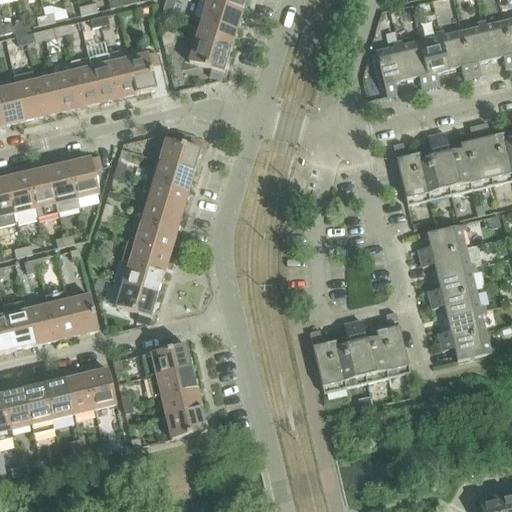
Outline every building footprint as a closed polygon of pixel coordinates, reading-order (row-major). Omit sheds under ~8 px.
[(129,0),(121,0),(120,0),(122,9),(131,7),(129,0)] [(208,0),(208,2),(242,13),(246,0),(208,0)] [(208,2),(202,23),(236,33),(242,13),(208,2)] [(163,11),(172,14),(174,6),(166,3),(163,11)] [(95,6),(87,8),(89,17),(97,15),(95,6)] [(87,8),(78,10),(80,19),(89,17),(87,8)] [(163,11),(161,20),(169,22),(172,14),(163,11)] [(44,18),(46,27),(55,25),(53,16),(44,18)] [(44,18),(36,20),(38,29),(46,27),(44,18)] [(99,21),(101,30),(109,28),(107,19),(99,21)] [(99,21),(90,23),(93,32),(101,30),(99,21)] [(511,22),(503,25),(511,62),(511,22)] [(202,23),(195,44),(230,54),(236,33),(202,23)] [(511,71),(511,62),(503,25),(486,29),(485,24),(481,25),(490,64),(502,61),(505,73),(511,71)] [(477,26),(478,31),(461,35),(472,81),(481,79),(478,67),(490,64),(481,25),(477,26)] [(11,26),(2,28),(4,37),(13,35),(11,26)] [(62,30),(64,39),(72,37),(70,28),(62,30)] [(62,30),(53,32),(55,41),(64,39),(62,30)] [(174,37),(160,33),(163,47),(172,45),(174,37)] [(472,81),(461,35),(444,39),(443,34),(439,35),(448,74),(460,71),(463,83),(472,81)] [(436,41),(419,45),(430,91),(439,88),(436,77),(448,74),(439,35),(435,36),(436,41)] [(33,37),(24,39),(26,47),(35,45),(33,37)] [(24,39),(16,41),(18,49),(26,47),(24,39)] [(211,72),(209,80),(221,83),(230,54),(195,44),(189,65),(211,72)] [(401,44),(397,45),(406,84),(418,81),(421,93),(430,91),(419,45),(402,49),(401,44)] [(393,46),(394,51),(376,55),(387,101),(397,98),(394,87),(406,84),(397,45),(393,46)] [(126,53),(107,57),(110,67),(118,102),(137,97),(129,62),(126,53)] [(151,70),(159,68),(156,56),(129,62),(137,97),(156,93),(151,70)] [(107,57),(88,62),(99,106),(118,102),(110,67),(107,57)] [(72,76),(80,111),(99,106),(88,62),(70,66),(72,76)] [(72,76),(53,80),(62,115),(80,111),(72,76)] [(16,89),(15,89),(24,124),(43,120),(35,84),(34,85),(33,77),(14,81),(16,89)] [(53,80),(35,84),(43,120),(62,115),(53,80)] [(15,89),(0,92),(0,107),(5,129),(24,124),(15,89)] [(511,123),(511,135),(503,137),(511,176),(511,120),(511,121),(511,123)] [(487,126),(478,128),(480,137),(489,135),(487,126)] [(478,128),(469,131),(471,139),(480,137),(478,128)] [(445,136),(436,139),(450,199),(471,194),(460,148),(448,150),(445,136)] [(511,176),(503,137),(481,143),(493,189),(511,184),(511,176)] [(431,155),(418,158),(429,204),(450,199),(436,139),(427,141),(431,155)] [(160,164),(194,175),(203,145),(191,141),(188,149),(166,142),(160,164)] [(481,143),(460,148),(471,194),(493,189),(481,143)] [(403,146),(393,149),(395,157),(405,155),(403,146)] [(418,158),(396,163),(407,209),(429,204),(418,158)] [(98,205),(96,198),(99,197),(94,174),(101,172),(99,160),(69,167),(79,210),(98,205)] [(160,164),(154,185),(188,195),(194,175),(160,164)] [(115,173),(124,176),(126,168),(118,165),(115,173)] [(69,167),(48,172),(58,216),(79,211),(79,210),(69,167)] [(48,172),(27,177),(36,220),(37,221),(58,216),(48,172)] [(115,173),(113,182),(121,184),(124,176),(115,173)] [(27,177),(6,182),(16,225),(36,220),(27,177)] [(0,230),(16,227),(16,225),(6,182),(0,183),(0,230)] [(146,183),(140,203),(147,206),(182,216),(188,195),(154,185),(146,183)] [(105,206),(103,215),(112,217),(114,209),(105,206)] [(147,206),(141,226),(176,237),(182,216),(147,206)] [(482,208),(475,210),(477,220),(485,218),(482,208)] [(103,215),(100,223),(109,226),(112,217),(103,215)] [(141,226),(139,226),(134,224),(127,245),(169,257),(176,237),(141,226)] [(465,228),(426,237),(429,250),(418,253),(420,262),(465,251),(461,234),(466,233),(465,228)] [(64,240),(66,249),(75,247),(72,238),(64,240)] [(64,240),(55,242),(58,251),(66,249),(64,240)] [(127,245),(121,265),(129,268),(163,278),(169,257),(127,245)] [(22,250),(24,259),(33,257),(31,248),(22,250)] [(93,248),(91,256),(99,259),(102,250),(93,248)] [(22,250),(13,253),(15,261),(24,259),(22,250)] [(465,251),(420,262),(422,271),(434,268),(436,280),(475,271),(474,267),(469,268),(465,251)] [(79,252),(70,254),(72,263),(81,261),(79,252)] [(91,256),(88,264),(97,267),(99,259),(91,256)] [(35,263),(38,272),(46,270),(44,261),(35,263)] [(35,263),(27,265),(29,274),(38,272),(35,263)] [(129,268),(123,288),(157,299),(163,278),(129,268)] [(471,276),(476,275),(475,271),(436,280),(439,292),(428,295),(430,304),(475,293),(471,276)] [(139,317),(136,325),(148,328),(157,299),(123,288),(116,310),(139,317)] [(475,293),(430,304),(432,313),(444,310),(446,322),(485,313),(484,309),(479,310),(475,293)] [(76,339),(68,304),(65,294),(45,299),(47,309),(55,344),(76,339)] [(68,304),(76,339),(98,334),(90,299),(68,304)] [(24,304),(3,309),(5,319),(13,354),(34,349),(26,314),(24,304)] [(47,309),(26,314),(34,349),(55,344),(47,309)] [(485,313),(446,322),(449,335),(438,337),(440,346),(485,335),(481,318),(486,317),(485,313)] [(396,316),(386,318),(388,326),(398,324),(396,316)] [(5,319),(0,320),(0,357),(13,354),(5,319)] [(361,324),(352,326),(367,387),(388,382),(377,335),(364,338),(361,324)] [(347,342),(334,345),(345,392),(367,387),(352,326),(344,328),(347,342)] [(399,330),(377,335),(388,382),(410,377),(399,330)] [(322,348),(321,342),(319,334),(309,336),(312,350),(324,397),(345,392),(334,345),(322,348)] [(485,335),(440,346),(442,355),(454,352),(457,365),(495,356),(494,351),(489,352),(485,335)] [(186,348),(144,358),(149,380),(191,370),(186,348)] [(121,363),(113,365),(115,374),(123,372),(121,363)] [(191,370),(149,380),(154,401),(161,399),(196,391),(191,370)] [(86,378),(94,413),(116,408),(108,373),(86,378)] [(86,378),(65,383),(73,418),(94,413),(86,378)] [(65,383),(44,388),(52,423),(73,418),(65,383)] [(44,388),(23,393),(31,428),(33,436),(54,431),(52,423),(44,388)] [(196,391),(161,399),(166,420),(201,412),(196,391)] [(23,393),(2,398),(10,433),(31,428),(23,393)] [(2,398),(0,398),(0,443),(12,441),(10,433),(2,398)] [(130,398),(121,400),(123,408),(131,406),(130,398)] [(370,401),(358,404),(361,414),(372,411),(370,401)] [(131,406),(123,408),(125,417),(133,415),(131,406)] [(201,412),(166,420),(171,443),(206,434),(201,412)] [(139,441),(131,443),(133,452),(141,450),(139,441)] [(111,448),(103,450),(105,459),(113,457),(111,448)] [(105,459),(103,450),(95,452),(97,461),(105,459)] [(25,457),(17,459),(19,467),(27,465),(25,457)] [(71,467),(69,458),(61,460),(63,469),(71,467)] [(61,460),(53,462),(55,471),(63,469),(61,460)] [(27,468),(19,470),(21,479),(29,477),(27,468)] [(19,470),(11,472),(13,481),(21,479),(19,470)] [(511,511),(511,496),(499,500),(501,511),(511,511)] [(501,511),(499,500),(479,504),(480,511),(501,511)]
